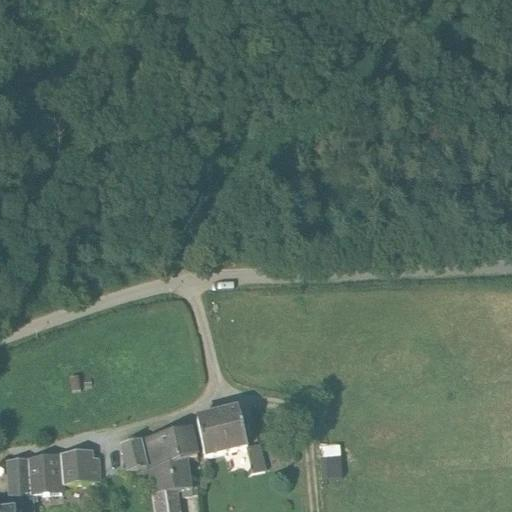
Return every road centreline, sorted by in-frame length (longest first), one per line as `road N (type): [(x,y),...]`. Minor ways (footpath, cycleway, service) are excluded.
road 1 (unclassified): [(0,341),(133,293),(215,275),(511,263)]
road 2 (track): [(217,397),(265,401),(302,418),(314,511)]
